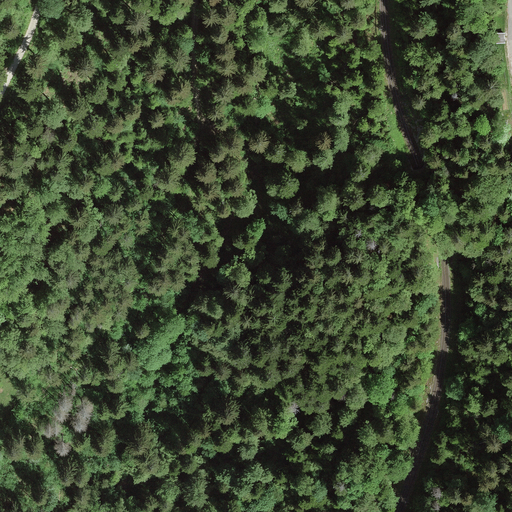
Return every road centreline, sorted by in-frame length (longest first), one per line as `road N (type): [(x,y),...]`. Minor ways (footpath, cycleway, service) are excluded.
road 1 (track): [(124,298),(176,194),(197,130)]
road 2 (track): [(124,298),(38,401)]
road 3 (track): [(197,130),(193,0)]
